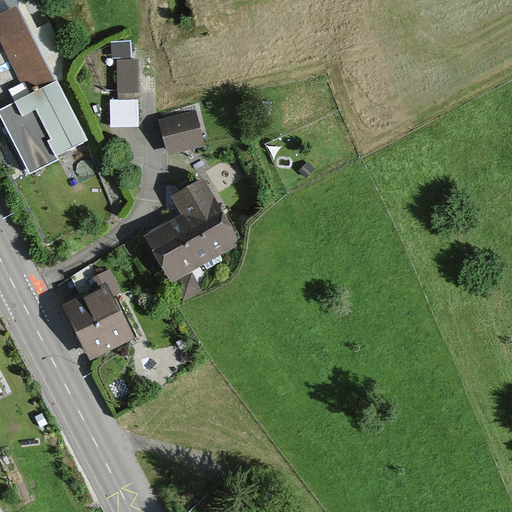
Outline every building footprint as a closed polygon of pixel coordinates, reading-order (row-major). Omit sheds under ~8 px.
[(34,21),(0,36),(0,122),(23,171),(89,140),(34,21)] [(137,69),(115,68),(114,95),(136,96),(137,69)] [(132,108),(107,108),(106,133),(132,133),(132,108)] [(194,118),(157,128),(165,158),(202,148),(194,118)] [(206,186),(171,203),(182,227),(140,246),(160,290),(237,253),(206,186)] [(104,295),(64,317),(90,365),(130,343),(104,295)]
